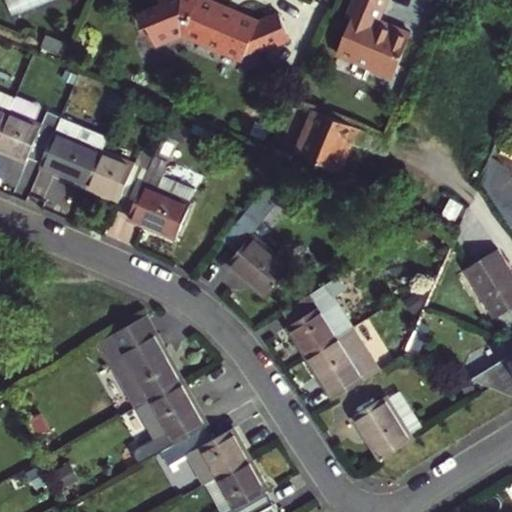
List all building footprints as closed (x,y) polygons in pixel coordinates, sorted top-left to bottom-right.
[(261,21),(211,0),(159,0),(161,4),(137,13),(142,27),(149,25),(157,46),(186,35),(244,61),(262,54),(261,51),(290,39),(280,14),(261,21)] [(385,0),(354,0),(351,10),(355,12),(338,53),(394,78),(411,36),(394,29),(393,33),(375,25),(385,0)] [(0,131),(9,111),(0,107),(0,131)] [(316,108),(292,163),(337,182),(354,142),(368,147),(374,133),(316,108)] [(9,111),(0,131),(0,150),(26,162),(27,158),(41,164),(55,131),(9,111)] [(105,141),(59,122),(55,131),(101,151),(105,141)] [(85,187),(101,151),(55,131),(41,164),(39,167),(53,173),(85,187)] [(101,151),(85,187),(118,202),(119,198),(133,205),(141,186),(148,172),(101,151)] [(495,204),(503,217),(509,227),(511,225),(511,175),(506,167),(504,166),(490,159),(482,178),(480,181),(487,193),(495,204)] [(148,172),(141,186),(189,206),(195,192),(148,172)] [(133,205),(127,220),(173,241),(189,206),(141,186),(133,205)] [(266,187),(219,239),(234,252),(223,265),(262,298),(286,271),(249,238),(282,201),(266,187)] [(505,309),(511,320),(511,259),(501,243),(468,264),(499,313),(505,309)] [(286,325),(304,354),(334,336),(348,328),(329,298),(342,290),(334,277),(321,285),(281,311),(289,323),(286,325)] [(126,410),(140,403),(173,385),(156,356),(153,357),(132,319),(101,336),(85,345),(124,411),(126,410)] [(373,372),(348,328),(334,336),(304,354),(322,386),(325,384),(334,397),(373,372)] [(511,391),(511,352),(475,375),(497,385),(511,391)] [(140,403),(126,410),(149,451),(191,427),(196,424),(173,385),(140,403)] [(349,417),(376,461),(408,441),(380,398),(349,417)] [(200,442),(191,427),(149,451),(146,452),(155,467),(177,455),(188,448),(205,478),(238,459),(221,429),(200,442)] [(188,448),(177,455),(194,484),(205,478),(188,448)] [(238,459),(205,478),(222,508),(215,511),(246,511),(260,504),(254,491),(256,490),(238,459)] [(205,478),(194,484),(210,511),(215,511),(222,508),(205,478)]
